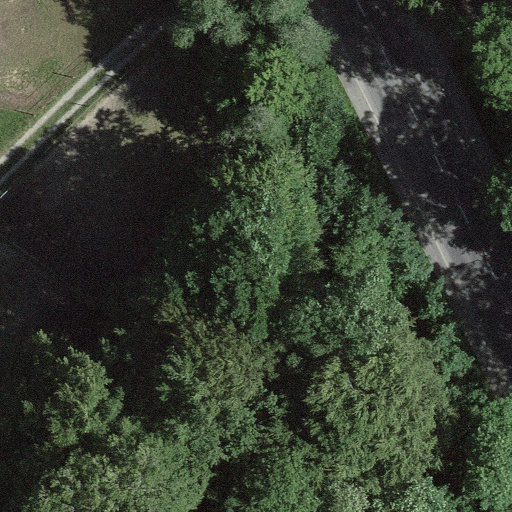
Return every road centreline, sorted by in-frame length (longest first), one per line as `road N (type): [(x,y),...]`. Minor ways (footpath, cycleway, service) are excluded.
road 1 (tertiary): [(511,305),(359,0)]
road 2 (track): [(0,183),(192,0)]
